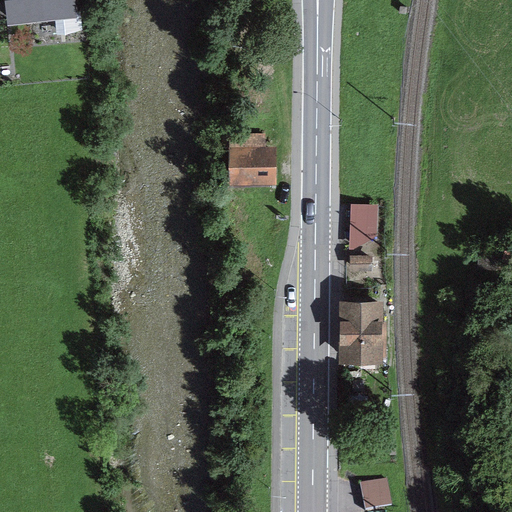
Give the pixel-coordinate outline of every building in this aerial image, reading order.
[(72,0),(9,0),(11,18),(73,11),(72,0)] [(279,170),(247,172),(248,195),(280,194),(279,170)] [(352,197),(350,235),(382,236),(383,198),(352,197)] [(382,238),(350,238),(350,280),(382,281),(382,238)] [(343,300),(344,357),(380,357),(379,299),(343,300)] [(390,478),(361,481),(364,510),(393,507),(390,478)]
